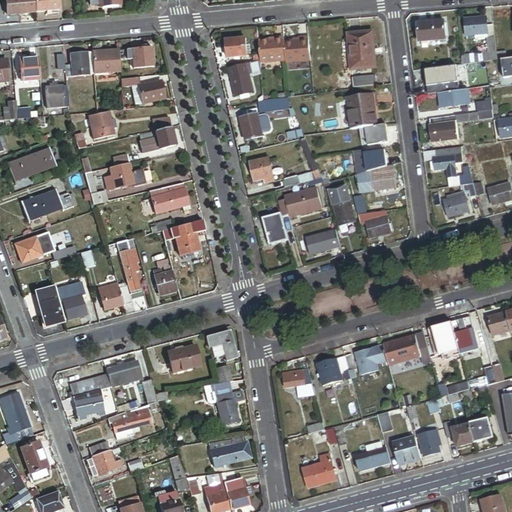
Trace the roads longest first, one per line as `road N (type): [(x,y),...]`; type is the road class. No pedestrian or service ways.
road 1 (residential): [(245,298),(184,22)]
road 2 (residential): [(255,357),(511,283)]
road 3 (residential): [(393,3),(426,249)]
road 4 (residential): [(245,298),(31,357)]
road 5 (residential): [(393,3),(184,22)]
road 6 (residential): [(426,249),(245,298)]
road 7 (residential): [(184,22),(0,38)]
road 8 (residential): [(88,511),(31,357)]
road 9 (residential): [(280,511),(255,357)]
road 10 (residential): [(455,478),(338,511)]
